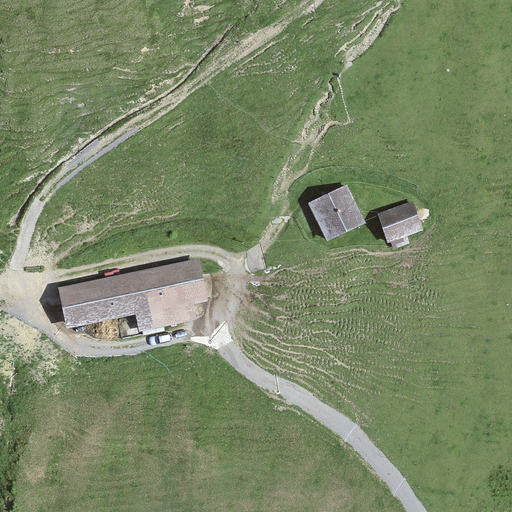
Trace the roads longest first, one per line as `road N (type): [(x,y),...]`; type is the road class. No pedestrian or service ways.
road 1 (track): [(397,0),(312,114),(214,337),(260,375),(316,404),(416,511)]
road 2 (track): [(316,0),(70,169),(33,209),(10,286)]
road 3 (track): [(0,286),(27,284),(61,327),(89,346),(214,337)]
road 4 (track): [(244,268),(216,254),(183,252),(27,284)]
